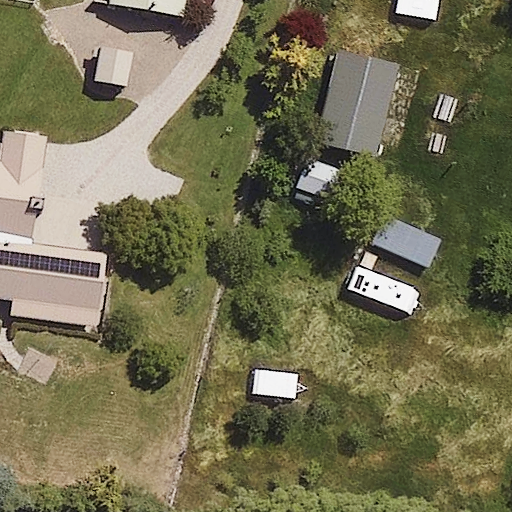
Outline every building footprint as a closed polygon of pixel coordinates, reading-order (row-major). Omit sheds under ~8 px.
[(387,0),(386,8),(433,17),(436,0),(387,0)] [(399,65),(325,49),(309,125),(382,141),(399,65)] [(110,239),(28,226),(43,128),(2,121),(0,133),(0,286),(7,287),(4,305),(98,320),(110,239)] [(341,161),(296,151),(287,192),(332,201),(341,161)] [(436,232),(379,209),(367,239),(424,262),(436,232)] [(300,360),(250,353),(245,384),(295,392),(300,360)]
